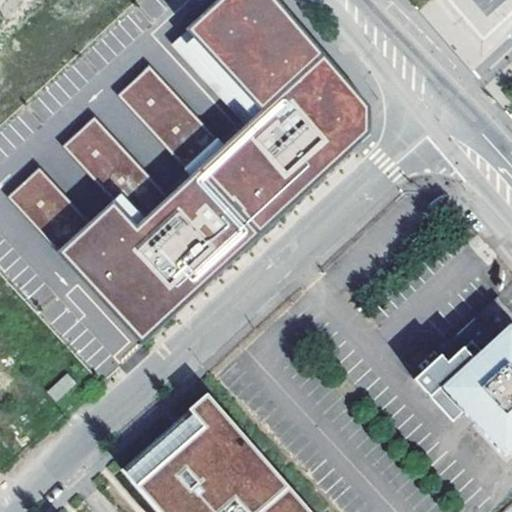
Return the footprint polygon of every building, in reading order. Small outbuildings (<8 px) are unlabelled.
[(222,0),(171,47),(247,128),(261,115),(260,113),(323,55),(275,0),(222,0)] [(474,0),(489,17),(509,0),(474,0)] [(169,200),(82,282),(142,348),(370,137),(370,110),(323,55),(260,113),(261,115),(247,128),(224,149),(191,180),(169,200)] [(116,99),(191,180),(224,149),(149,68),(116,99)] [(6,201),(82,282),(169,200),(94,119),(62,149),(115,207),(93,227),(39,170),(6,201)] [(511,309),(502,299),(442,353),(444,355),(417,379),(455,420),(467,409),(509,454),(511,451),(511,309)] [(47,392),(58,403),(77,385),(66,373),(47,392)] [(311,511),(209,394),(188,412),(193,417),(126,474),(159,511),(311,511)]
